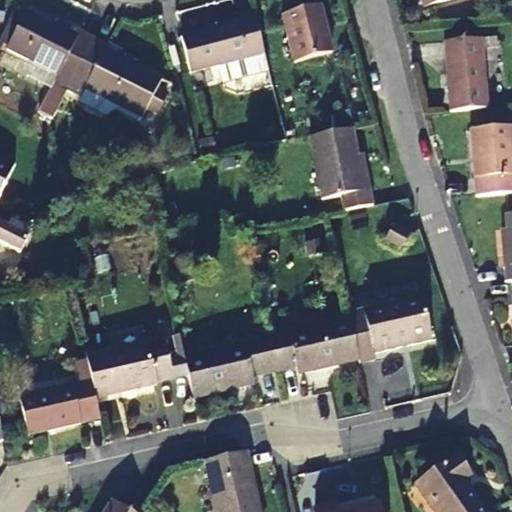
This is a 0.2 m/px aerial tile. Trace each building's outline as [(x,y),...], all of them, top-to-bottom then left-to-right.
[(80,66),(93,39),(80,32),(76,39),(24,12),(5,50),(60,78),(44,118),(55,122),(67,92),(80,66)] [(265,53),(256,19),(183,37),(192,72),(265,53)] [(322,70),(311,23),(273,32),(283,78),(322,70)] [(447,111),(482,108),(475,37),(441,39),(447,111)] [(80,66),(67,92),(81,99),(78,104),(99,115),(105,101),(142,120),(147,111),(162,83),(103,52),(106,46),(93,39),(80,66)] [(157,92),(147,111),(157,116),(167,97),(157,92)] [(139,126),(142,120),(105,101),(99,115),(105,118),(116,113),(139,126)] [(475,195),(511,191),(511,148),(509,125),(468,130),(475,195)] [(349,195),(338,135),(295,143),(310,220),(359,211),(355,193),(349,195)] [(502,264),(503,281),(508,280),(511,279),(511,213),(503,214),(507,263),(502,264)] [(0,257),(6,246),(25,255),(36,231),(15,221),(12,227),(0,221),(0,257)] [(386,244),(402,254),(412,238),(396,228),(386,244)] [(358,361),(358,362),(374,359),(373,352),(431,338),(421,296),(347,311),(349,320),(358,361)] [(349,320),(292,334),(299,367),(301,376),(358,361),(349,320)] [(278,372),(299,367),(292,334),(271,339),(278,372)] [(87,359),(95,396),(159,381),(158,379),(172,376),(165,338),(86,354),(87,359)] [(250,344),(256,376),(278,372),(271,339),(250,344)] [(258,383),(256,376),(250,344),(183,359),(191,398),(258,383)] [(26,433),(100,420),(95,396),(87,359),(72,362),(76,384),(18,394),(26,433)] [(257,511),(245,454),(208,461),(218,511),(257,511)] [(432,511),(480,511),(458,477),(465,472),(455,457),(415,486),(432,511)] [(131,511),(113,500),(106,511),(131,511)]
